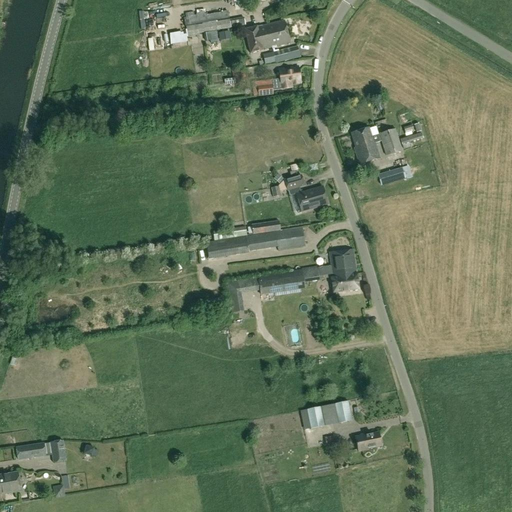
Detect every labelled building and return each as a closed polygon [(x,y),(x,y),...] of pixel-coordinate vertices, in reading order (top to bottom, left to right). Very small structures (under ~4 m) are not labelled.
[(187,36),(245,25),(244,17),(229,20),(227,11),(184,19),(187,36)] [(262,50),(289,44),(284,21),(257,28),(256,27),(244,30),(248,49),(249,54),(262,51),(262,50)] [(216,32),(204,34),(205,41),(210,40),(211,43),(217,42),(216,32)] [(300,58),(297,46),(262,55),(264,60),(256,62),(258,67),(275,63),(275,64),(300,58)] [(298,67),(278,70),(280,79),(251,82),(253,97),(273,95),(273,91),(282,90),(292,88),(291,85),(301,84),(298,67)] [(407,106),(401,111),(405,115),(411,111),(407,106)] [(403,128),(406,137),(411,135),(411,132),(414,131),(412,125),(403,128)] [(354,149),(359,165),(380,159),(375,144),(382,142),(386,157),(402,152),(395,130),(371,137),(368,129),(351,134),(355,149),(354,149)] [(421,133),(400,140),(401,145),(423,139),(421,133)] [(401,168),(377,175),(381,186),(405,179),(401,168)] [(280,185),(284,180),(278,175),(274,180),(280,185)] [(287,191),(289,197),(296,194),(301,212),(327,205),(322,187),(301,193),(299,188),(304,186),(301,176),(284,180),(287,191)] [(280,193),(278,187),(271,188),(273,197),(280,196),(280,193)] [(279,221),(251,225),(252,235),(280,231),(279,221)] [(248,252),(277,247),(278,250),(321,244),(318,226),(246,237),(206,243),(208,260),(249,254),(248,252)] [(353,251),(329,254),(332,274),(347,272),(347,275),(349,276),(356,275),(353,251)] [(257,278),(260,291),(260,295),(305,288),(304,283),(302,271),(301,271),(257,278)] [(347,272),(332,274),(333,279),(331,279),(333,293),(358,290),(356,275),(349,276),(347,275),(347,272)] [(222,308),(221,298),(211,300),(213,309),(222,308)] [(348,402),(334,404),(338,424),(352,421),(348,402)] [(325,426),(321,407),(307,410),(311,428),(311,429),(325,426)] [(355,438),(358,453),(367,451),(367,450),(381,447),(380,445),(382,444),(381,440),(379,440),(378,433),(363,436),(363,437),(361,437),(360,437),(355,438)] [(332,437),(325,439),(327,447),(334,446),(332,437)] [(50,443),(52,454),(53,463),(66,461),(63,441),(50,443)] [(46,455),(44,444),(35,445),(15,448),(17,461),(46,457),(46,455)] [(83,454),(91,457),(92,456),(96,457),(97,451),(93,450),(93,449),(85,447),(83,454)] [(17,474),(0,476),(0,494),(20,492),(17,474)]
